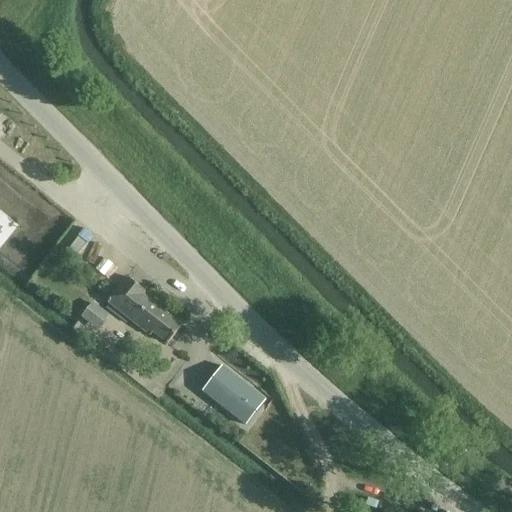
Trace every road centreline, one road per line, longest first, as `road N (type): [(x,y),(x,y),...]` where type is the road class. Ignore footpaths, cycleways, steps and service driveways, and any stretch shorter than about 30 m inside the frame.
road 1 (unclassified): [(470,511),(262,336),(0,68)]
road 2 (track): [(0,285),(296,511)]
road 3 (track): [(285,357),(288,382),(333,483)]
